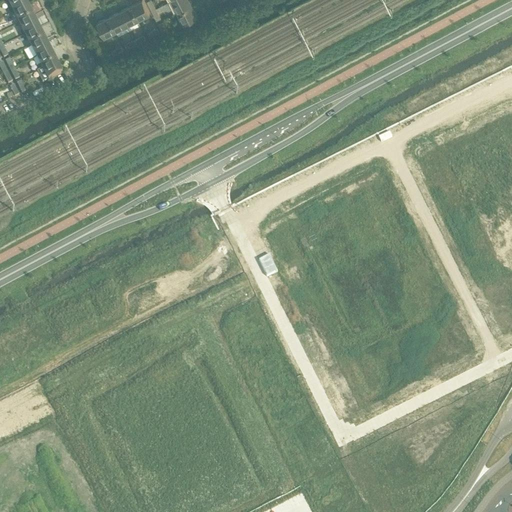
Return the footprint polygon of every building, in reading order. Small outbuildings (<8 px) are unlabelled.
[(24,0),(10,0),(7,1),(13,13),(27,6),(24,0)] [(138,19),(150,14),(142,0),(141,0),(131,5),(138,19)] [(151,11),(156,8),(151,0),(150,0),(147,2),(151,11)] [(177,12),(192,5),(189,0),(172,0),(171,1),(177,12)] [(127,25),(138,19),(131,5),(120,11),(127,25)] [(183,23),(197,16),(192,5),(177,12),(183,23)] [(27,6),(13,13),(19,24),(33,17),(27,6)] [(157,21),(161,19),(156,8),(151,11),(157,21)] [(115,31),(127,25),(120,11),(108,17),(115,31)] [(33,17),(19,24),(25,36),(39,28),(33,17)] [(104,37),(115,31),(108,17),(97,22),(104,37)] [(163,34),(168,32),(163,22),(158,24),(163,34)] [(39,28),(25,36),(30,47),(44,40),(39,28)] [(150,38),(160,33),(157,28),(147,33),(150,38)] [(136,44),(146,40),(144,35),(134,40),(136,44)] [(44,40),(30,47),(36,58),(50,51),(44,40)] [(127,49),(136,44),(134,40),(125,45),(127,49)] [(114,56),(123,51),(121,46),(111,51),(114,56)] [(0,51),(4,58),(8,56),(3,47),(0,48),(0,51)] [(50,51),(36,58),(42,70),(56,63),(50,51)] [(10,72),(15,69),(10,59),(5,62),(10,72)] [(42,70),(37,72),(43,83),(47,80),(48,81),(62,74),(56,63),(42,70)] [(15,81),(19,79),(15,69),(10,72),(15,81)] [(8,85),(12,82),(8,72),(3,75),(8,85)] [(21,82),(17,84),(22,94),(26,92),(21,82)] [(15,98),(19,95),(14,86),(10,88),(15,98)] [(482,105),(473,109),(479,122),(488,118),(497,113),(503,110),(506,117),(511,114),(511,103),(508,96),(498,101),(496,97),(490,101),(482,105)] [(473,109),(463,114),(469,127),(479,122),(473,109)] [(463,114),(452,120),(459,132),(469,127),(463,114)] [(452,120),(442,125),(449,137),(459,132),(452,120)] [(418,137),(406,143),(411,152),(417,164),(424,177),(435,172),(429,159),(437,155),(453,146),(449,137),(442,125),(426,133),(428,136),(419,140),(418,137)] [(435,172),(424,177),(427,184),(438,179),(435,172)] [(438,179),(427,184),(431,191),(442,186),(438,179)] [(442,186),(431,191),(434,198),(445,193),(442,186)] [(445,193),(434,198),(438,205),(449,199),(445,193)] [(449,199),(438,205),(441,212),(452,206),(449,199)] [(452,206),(441,212),(445,219),(456,213),(452,206)] [(456,213),(445,219),(448,226),(459,220),(456,213)] [(459,220),(448,226),(452,233),(463,227),(459,220)] [(463,227),(452,233),(455,240),(466,234),(463,227)] [(466,234),(455,240),(459,247),(470,241),(466,234)] [(482,248),(466,256),(471,266),(487,258),(482,248)] [(487,258),(471,266),(476,276),(491,269),(492,268),(487,258)] [(476,276),(474,277),(477,284),(494,276),(491,269),(476,276)] [(494,276),(477,284),(481,291),(498,283),(494,276)] [(498,283),(481,291),(484,298),(501,290),(498,283)] [(501,290),(484,298),(488,305),(504,297),(501,290)] [(511,311),(507,314),(495,320),(504,337),(511,332),(511,311)]
